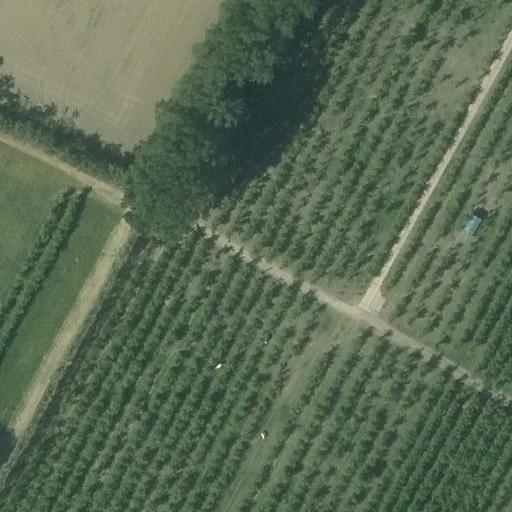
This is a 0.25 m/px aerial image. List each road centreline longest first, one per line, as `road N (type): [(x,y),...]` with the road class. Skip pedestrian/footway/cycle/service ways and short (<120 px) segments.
road 1 (track): [(0,136),(288,277),(511,404)]
road 2 (track): [(359,317),(511,38)]
